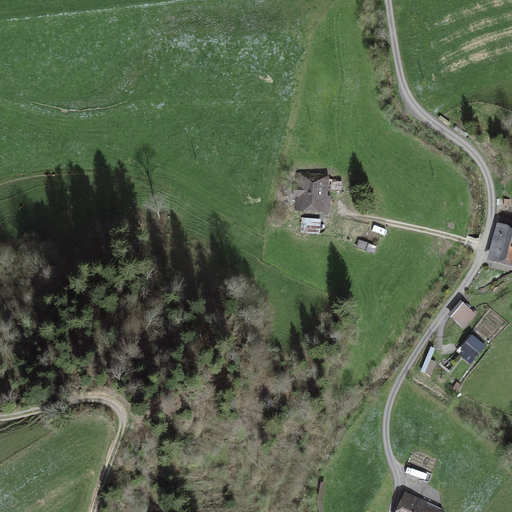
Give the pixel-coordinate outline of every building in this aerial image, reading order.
[(293,179),(291,197),(296,198),(295,209),(319,211),(320,191),(339,193),(340,183),(293,179)] [(511,221),(504,219),(494,258),(511,262),(511,221)] [(319,226),(301,224),(300,234),(318,236),(319,226)] [(461,305),(451,317),(463,328),(474,316),(461,305)] [(472,340),(460,356),(474,367),(486,351),(472,340)] [(443,511),(409,496),(401,511),(443,511)]
